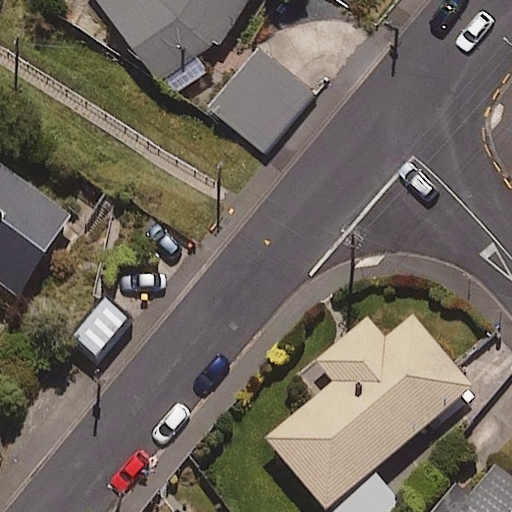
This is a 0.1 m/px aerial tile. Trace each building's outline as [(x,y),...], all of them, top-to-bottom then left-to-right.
[(250,0),(108,0),(162,76),(214,40),(222,45),(250,0)] [(356,0),(333,0),(348,11),(356,0)] [(319,93),(263,44),(210,106),(265,154),(319,93)] [(0,165),(0,284),(16,296),(72,214),(0,165)] [(126,319),(101,300),(68,342),(93,361),(126,319)] [(365,318),(315,361),(332,382),(264,439),(325,511),(473,386),(412,315),(383,339),(365,318)] [(511,511),(511,479),(494,465),(469,496),(453,483),(429,511),(511,511)]
